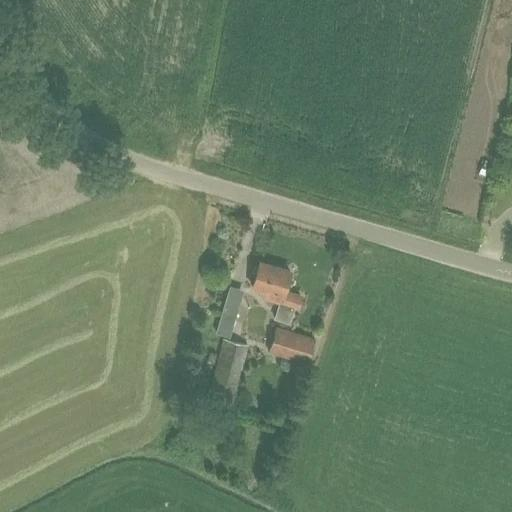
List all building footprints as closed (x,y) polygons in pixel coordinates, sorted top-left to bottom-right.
[(297,307),(300,297),(283,290),(289,271),(259,262),(251,286),(266,291),(264,297),(279,301),(274,318),(288,322),(293,306),(297,307)] [(229,337),(234,321),(220,317),(215,333),(229,337)] [(277,328),(269,352),(306,363),(314,339),(277,328)] [(232,408),(249,345),(223,338),(207,401),(232,408)] [(215,353),(209,352),(206,362),(213,363),(215,353)]
